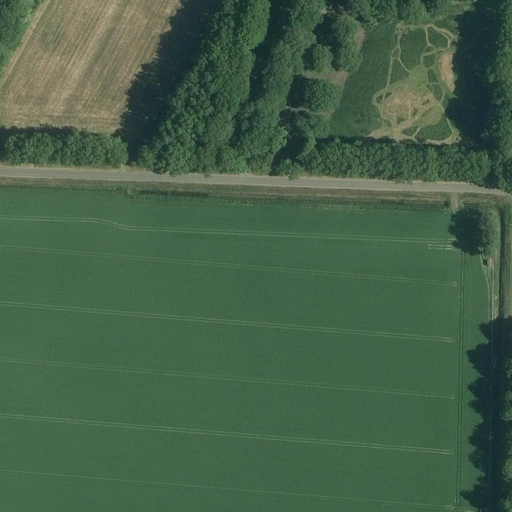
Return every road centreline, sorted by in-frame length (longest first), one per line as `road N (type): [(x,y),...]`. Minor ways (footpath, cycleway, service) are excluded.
road 1 (unclassified): [(511,191),(0,171)]
road 2 (track): [(239,180),(272,131),(328,6),(339,0)]
